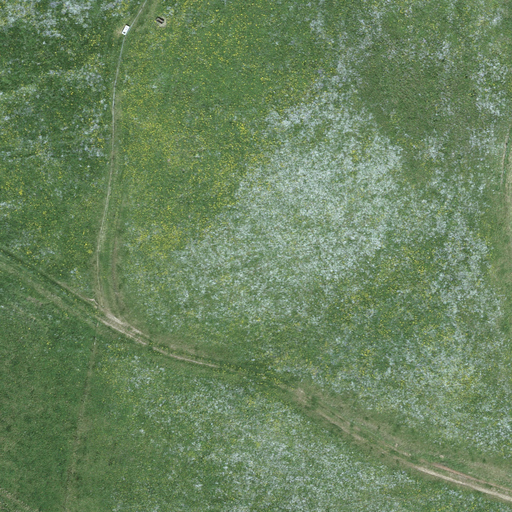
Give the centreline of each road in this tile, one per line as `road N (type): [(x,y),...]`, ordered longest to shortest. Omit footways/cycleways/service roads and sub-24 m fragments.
road 1 (track): [(511,493),(424,465),(258,374),(179,354),(119,324),(106,251),(120,77),(152,0)]
road 2 (track): [(0,254),(119,324)]
